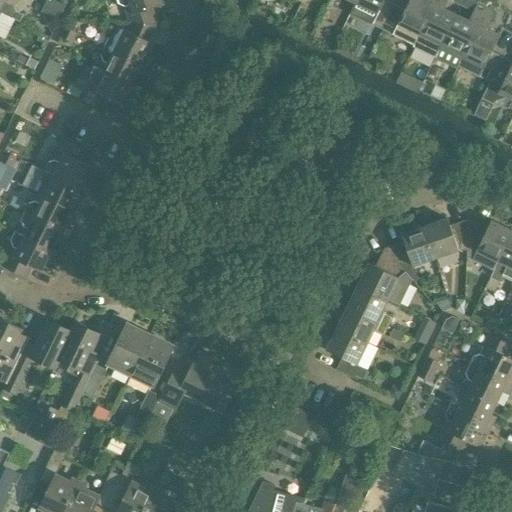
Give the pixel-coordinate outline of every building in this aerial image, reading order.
[(0,0),(0,12),(0,13),(5,2),(14,6),(17,0),(0,0)] [(117,0),(119,4),(124,6),(129,24),(158,25),(152,7),(162,4),(160,0),(117,0)] [(327,0),(326,3),(344,11),(347,3),(340,0),(327,0)] [(355,0),(354,4),(349,14),(381,30),(394,4),(385,0),(355,0)] [(381,30),(414,45),(436,0),(408,0),(404,9),(394,4),(381,30)] [(447,0),(436,0),(414,45),(413,47),(435,57),(456,15),(443,9),(447,0)] [(457,66),(462,57),(462,56),(485,8),(489,1),(487,0),(478,0),(468,21),(456,15),(435,57),(435,58),(456,69),(457,66)] [(494,73),(502,57),(491,52),(499,36),(486,29),(495,12),(485,8),(462,56),(462,57),(457,66),(479,77),(490,82),(494,73)] [(150,42),(158,25),(129,24),(126,30),(118,26),(113,36),(108,38),(104,46),(146,67),(150,57),(145,55),(151,43),(150,42)] [(77,33),(64,27),(59,37),(72,43),(77,33)] [(102,59),(98,68),(132,84),(137,73),(142,76),(146,67),(104,46),(100,55),(102,59)] [(505,98),(511,100),(511,61),(502,57),(494,73),(490,82),(482,98),(493,104),(494,102),(505,98)] [(38,62),(30,58),(26,65),(34,69),(38,62)] [(41,77),(51,82),(59,64),(49,60),(41,77)] [(132,84),(98,68),(94,66),(90,76),(92,81),(82,101),(106,112),(111,101),(121,106),(127,94),(132,96),(137,86),(132,84)] [(77,98),(81,91),(70,86),(67,93),(77,98)] [(7,96),(0,110),(12,115),(18,102),(7,96)] [(87,151),(63,140),(54,160),(48,162),(44,171),(86,191),(90,182),(85,179),(91,167),(81,162),(87,151)] [(0,159),(0,161),(11,168),(17,157),(4,151),(0,159)] [(407,163),(404,153),(394,156),(398,166),(407,163)] [(76,197),(81,200),(86,191),(44,171),(40,179),(41,184),(37,193),(71,209),(76,197)] [(71,223),(65,220),(71,209),(37,193),(33,202),(28,203),(24,211),(66,232),(71,223)] [(57,238),(62,241),(66,232),(24,211),(20,220),(21,224),(18,233),(52,249),(57,238)] [(458,250),(467,251),(469,219),(449,226),(447,218),(424,226),(435,260),(459,251),(458,250)] [(494,270),(511,231),(490,221),(487,227),(469,219),(467,251),(476,251),(472,260),(494,270)] [(403,241),(384,248),(412,280),(418,279),(414,267),(435,260),(424,226),(401,234),(403,241)] [(52,261),(57,251),(52,249),(18,233),(14,231),(10,240),(12,246),(3,266),(26,277),(31,267),(41,271),(47,259),(52,261)] [(511,231),(494,270),(490,277),(500,282),(503,275),(511,278),(511,231)] [(368,263),(357,285),(389,300),(389,299),(400,305),(412,280),(384,248),(375,266),(368,263)] [(383,313),(389,300),(357,285),(347,307),(388,327),(393,318),(383,313)] [(442,312),(451,308),(447,295),(435,299),(442,311),(442,312)] [(456,310),(463,314),(463,313),(464,305),(464,300),(456,300),(456,310)] [(347,307),(336,328),(368,344),(374,331),(383,336),(388,327),(347,307)] [(459,320),(452,317),(446,319),(442,328),(452,334),(459,320)] [(0,380),(6,383),(20,354),(25,342),(17,338),(21,329),(0,318),(0,380)] [(48,320),(29,359),(27,364),(31,366),(38,369),(41,364),(53,370),(53,368),(54,369),(58,360),(58,359),(71,332),(71,331),(48,320)] [(464,332),(468,324),(462,321),(458,329),(464,332)] [(75,322),(71,331),(71,332),(58,359),(58,360),(54,369),(53,368),(53,370),(55,371),(59,362),(68,366),(66,371),(74,375),(72,380),(85,387),(95,365),(101,354),(91,350),(99,334),(75,322)] [(105,366),(129,377),(149,335),(126,324),(105,366)] [(357,365),(368,344),(336,328),(326,350),(342,358),(336,369),(362,381),(367,370),(357,365)] [(398,342),(402,333),(393,329),(389,337),(398,342)] [(469,365),(511,385),(511,382),(511,374),(510,373),(511,369),(511,358),(507,356),(511,345),(489,334),(479,354),(473,356),(469,365)] [(173,346),(149,335),(129,377),(152,388),(173,346)] [(178,362),(158,403),(171,409),(173,410),(176,411),(184,395),(222,413),(242,371),(217,359),(215,362),(198,353),(191,368),(178,362)] [(4,388),(3,390),(16,396),(21,385),(31,366),(27,364),(29,359),(20,354),(6,383),(5,385),(4,388)] [(426,357),(422,366),(435,373),(440,363),(426,357)] [(81,394),(92,399),(106,370),(95,365),(85,387),(81,394)] [(467,379),(463,387),(496,403),(501,392),(506,394),(511,385),(469,365),(465,373),(467,379)] [(431,383),(435,373),(422,366),(417,376),(431,383)] [(85,387),(72,380),(70,385),(60,406),(73,412),(81,394),(85,387)] [(387,395),(398,400),(403,389),(394,385),(392,384),(391,385),(387,394),(387,395)] [(453,397),(449,405),(491,426),(495,417),(490,414),(496,403),(463,387),(459,395),(453,397)] [(145,425),(160,396),(149,390),(134,419),(145,425)] [(358,406),(354,404),(349,402),(345,409),(343,408),(337,421),(343,424),(349,427),(355,414),(358,406)] [(460,451),(461,451),(466,440),(475,445),(481,433),(486,435),(491,426),(449,405),(445,414),(447,420),(437,440),(460,451)] [(297,407),(286,429),(303,438),(314,415),(297,407)] [(52,429),(44,445),(53,450),(55,447),(59,437),(57,431),(52,429)] [(0,447),(0,511),(19,473),(4,465),(10,452),(0,447)] [(63,511),(80,480),(71,476),(70,480),(56,473),(66,453),(55,447),(53,450),(39,480),(49,485),(38,508),(46,511),(63,511)] [(431,459),(403,450),(392,474),(418,486),(431,459)] [(474,468),(451,462),(432,457),(431,459),(418,486),(416,490),(434,495),(438,480),(465,487),(474,468)] [(143,511),(156,487),(148,483),(146,486),(132,479),(138,467),(128,462),(121,476),(105,508),(112,511),(143,511)] [(88,484),(80,480),(63,511),(91,511),(96,504),(105,508),(121,476),(111,470),(99,494),(86,488),(88,484)] [(321,509),(319,511),(348,511),(353,499),(359,501),(365,482),(345,475),(339,493),(335,505),(323,501),(321,509)] [(164,491),(156,487),(143,511),(183,511),(197,485),(186,480),(176,501),(162,494),(164,491)] [(292,511),(295,502),(302,504),(305,499),(272,491),(274,484),(263,481),(248,511),(292,511)] [(453,511),(455,509),(427,501),(423,511),(453,511)] [(319,511),(321,509),(302,504),(295,502),(292,511),(319,511)] [(400,503),(396,505),(392,511),(405,511),(408,507),(400,503)]
